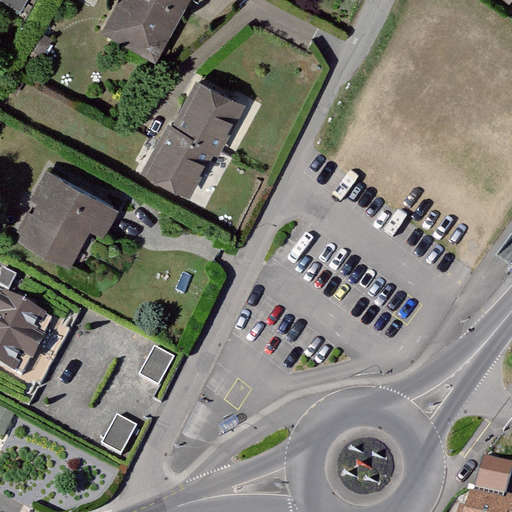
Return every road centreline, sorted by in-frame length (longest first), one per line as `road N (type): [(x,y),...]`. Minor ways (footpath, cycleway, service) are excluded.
road 1 (residential): [(164,511),(153,464),(169,418),(379,0)]
road 2 (tertiary): [(315,434),(188,503)]
road 3 (tertiary): [(188,503),(316,504)]
